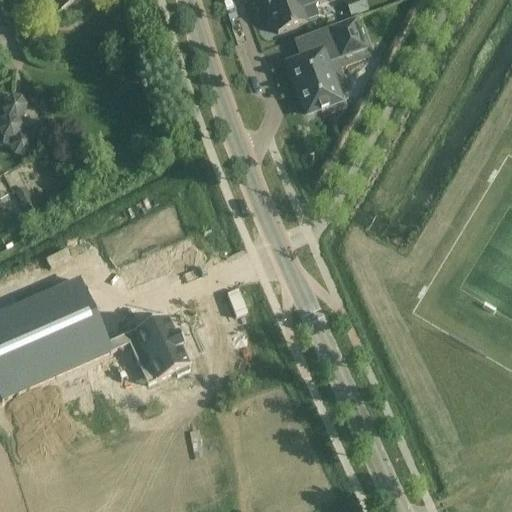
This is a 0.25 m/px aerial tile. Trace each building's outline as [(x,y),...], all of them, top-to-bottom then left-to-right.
[(48,0),(57,15),(84,0),(48,0)] [(318,5),(315,0),(264,0),(277,36),(306,25),(306,24),(319,19),(314,6),(318,5)] [(364,51),(354,25),(332,33),(341,59),(364,51)] [(121,46),(129,54),(135,48),(127,40),(121,46)] [(341,104),(322,53),(304,60),(303,57),(302,58),(303,60),(288,66),(306,117),(320,112),(320,114),(328,111),(327,109),(341,104)] [(21,99),(12,97),(4,102),(2,112),(6,118),(0,121),(0,134),(3,139),(2,146),(9,148),(14,156),(23,158),(32,153),(33,144),(28,135),(21,133),(23,127),(19,120),(25,116),(26,107),(21,99)] [(15,195),(25,215),(35,211),(26,190),(15,195)] [(77,283),(0,317),(0,402),(1,404),(110,355),(106,346),(77,283)] [(139,331),(106,346),(110,355),(129,347),(133,357),(140,371),(149,367),(156,382),(157,383),(175,375),(176,379),(190,373),(188,369),(190,368),(190,367),(189,367),(185,358),(181,349),(183,349),(184,348),(178,336),(177,336),(177,337),(176,337),(168,320),(168,319),(168,318),(147,327),(139,331)]
